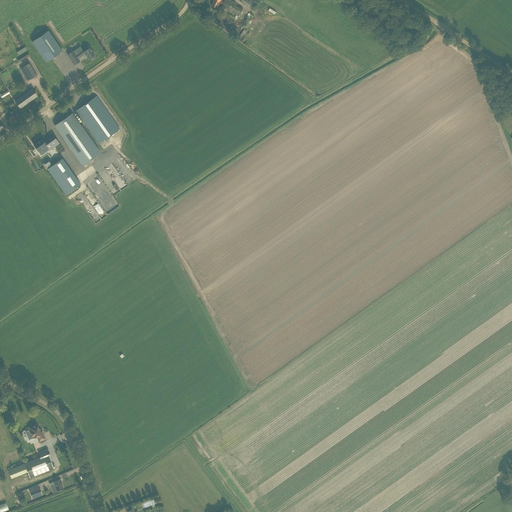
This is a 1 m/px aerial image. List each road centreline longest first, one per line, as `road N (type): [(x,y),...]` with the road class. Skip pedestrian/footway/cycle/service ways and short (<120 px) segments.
road 1 (unclassified): [(0,139),(171,21),(189,0)]
road 2 (unclassified): [(96,511),(59,415),(0,378)]
road 3 (track): [(401,0),(511,73)]
